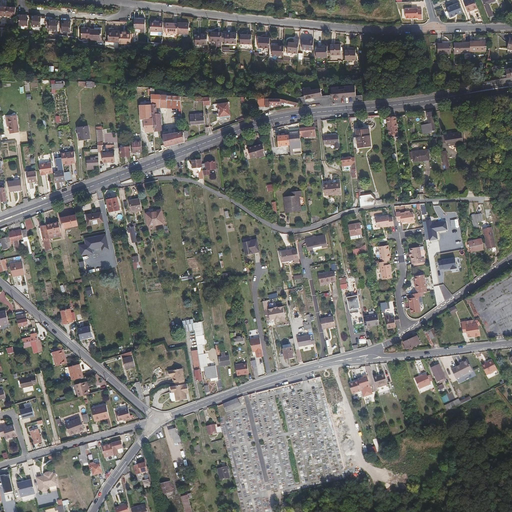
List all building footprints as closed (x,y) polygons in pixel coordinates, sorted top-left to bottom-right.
[(476,7),(473,0),(462,0),(466,11),(476,7)] [(496,1),(495,0),(482,0),(488,16),(492,14),(488,4),(496,1)] [(462,13),(458,2),(444,7),(448,18),(453,16),(453,15),(457,14),(457,15),(462,13)] [(13,17),(13,7),(5,7),(5,16),(13,17)] [(405,8),(404,18),(418,18),(418,7),(405,8)] [(26,27),(26,19),(24,19),(24,15),(17,15),(16,26),(26,27)] [(38,27),(39,17),(32,16),(32,20),(30,20),(30,27),(38,27)] [(55,32),(56,25),(54,25),(54,21),(47,21),(47,32),(55,32)] [(143,32),(143,21),(131,21),(131,31),(143,32)] [(68,33),(69,23),(62,22),(62,25),(60,25),(60,32),(68,33)] [(160,34),(160,24),(148,24),(148,34),(160,34)] [(175,36),(175,25),(164,25),(163,36),(175,36)] [(187,36),(187,25),(175,25),(175,36),(187,36)] [(88,40),(88,30),(88,29),(79,29),(79,39),(88,40)] [(99,41),(99,30),(88,30),(88,40),(99,41)] [(117,43),(117,33),(117,32),(106,31),(106,42),(117,43)] [(128,44),(128,34),(117,33),(117,43),(117,44),(128,44)] [(220,42),(220,37),(220,33),(208,33),(208,43),(220,42)] [(205,46),(205,35),(199,35),(199,37),(193,37),(193,46),(205,46)] [(234,46),(234,35),(228,35),(228,37),(223,37),(223,42),(223,46),(234,46)] [(249,36),(238,36),(238,45),(249,46),(249,36)] [(268,49),(268,38),(257,38),(257,49),(268,49)] [(297,53),(299,38),(294,38),(294,42),(288,42),(287,52),(297,53)] [(312,49),(313,39),(303,38),(302,48),(312,49)] [(452,43),(453,53),(469,53),(469,51),(485,51),(484,40),(475,40),(472,41),(468,41),(468,42),(452,43)] [(341,52),(341,42),(330,42),(330,52),(341,52)] [(436,55),(450,54),(449,43),(436,44),(436,55)] [(282,56),(282,46),(271,46),(271,57),(282,56)] [(327,58),(327,47),(322,47),(322,49),(316,49),(316,58),(327,58)] [(355,58),(355,48),(344,48),(344,58),(355,58)] [(64,84),(55,84),(55,80),(51,81),(52,93),(57,93),(57,89),(64,89),(64,84)] [(355,93),(354,85),(344,86),(344,88),(338,88),(338,86),(330,86),(331,97),(344,96),(344,94),(355,93)] [(301,87),(303,98),(320,95),(319,88),(309,89),(309,86),(301,87)] [(180,109),(179,96),(152,95),(150,95),(150,103),(150,104),(154,103),(154,108),(180,109)] [(150,104),(150,103),(139,104),(140,118),(144,118),(144,131),(152,131),(152,130),(150,104)] [(160,130),(159,113),(154,113),(154,108),(154,103),(150,104),(152,130),(160,130)] [(229,117),(229,105),(218,105),(219,117),(225,117),(229,117)] [(204,123),(203,113),(189,113),(189,123),(204,123)] [(18,132),(16,114),(7,116),(8,124),(9,133),(18,132)] [(435,132),(432,114),(427,115),(429,127),(427,127),(428,133),(435,132)] [(395,118),(387,119),(389,138),(393,137),(393,134),(397,134),(395,118)] [(89,138),(88,126),(79,126),(80,139),(85,139),(84,138),(89,138)] [(300,129),(301,138),(316,137),(315,127),(300,129)] [(367,138),(366,130),(363,131),(363,130),(362,130),(362,131),(360,131),(358,131),(357,131),(357,134),(355,134),(355,136),(355,137),(356,137),(356,141),(355,142),(356,143),(357,142),(358,142),(359,147),(358,148),(359,149),(360,148),(365,147),(366,148),(366,147),(366,146),(366,143),(369,143),(369,144),(370,144),(370,142),(371,141),(371,140),(370,139),(370,138),(369,138),(367,138)] [(183,139),(183,131),(163,134),(164,145),(183,139)] [(301,142),(299,131),(288,132),(288,135),(289,143),(301,142)] [(289,143),(288,135),(277,136),(279,147),(289,146),(289,143)] [(458,146),(456,136),(445,138),(447,148),(458,146)] [(141,151),(140,140),(136,140),(131,141),(132,151),(141,151)] [(261,154),(265,153),(263,142),(248,146),(250,155),(261,153),(261,154)] [(130,155),(130,146),(120,146),(120,155),(130,155)] [(75,161),(73,150),(60,152),(62,163),(64,163),(64,165),(68,164),(68,162),(71,162),(75,161)] [(115,161),(114,150),(101,151),(102,162),(115,161)] [(428,152),(411,152),(411,163),(428,163),(428,152)] [(352,163),(351,155),(341,156),(342,161),(348,160),(348,164),(352,163)] [(98,163),(98,158),(86,159),(87,168),(92,168),(92,164),(98,163)] [(199,158),(191,159),(192,168),(200,167),(199,158)] [(216,169),(215,161),(210,162),(210,160),(208,161),(208,162),(205,162),(205,163),(202,164),(202,171),(204,171),(204,175),(210,174),(210,169),(216,169)] [(52,171),(50,161),(38,163),(39,174),(45,173),(45,172),(52,171)] [(36,179),(35,169),(26,170),(27,180),(36,179)] [(64,180),(63,170),(53,171),(54,181),(64,180)] [(21,190),(20,179),(7,181),(8,192),(21,190)] [(341,193),(340,182),(323,184),(324,195),(341,193)] [(291,196),(283,197),(284,203),(286,203),(287,213),(300,211),(299,197),(301,197),(300,190),(291,192),(291,196)] [(121,211),(119,199),(108,201),(111,213),(121,211)] [(143,210),(141,199),(130,201),(133,212),(143,210)] [(156,226),(154,213),(162,212),(162,210),(146,213),(149,228),(156,226)] [(415,221),(414,211),(410,211),(405,212),(405,211),(400,211),(400,210),(395,211),(397,219),(401,219),(401,221),(407,220),(410,220),(410,221),(415,221)] [(165,225),(162,212),(154,213),(156,226),(165,225)] [(104,222),(102,213),(87,216),(89,226),(104,222)] [(393,224),(392,215),(388,215),(388,214),(375,216),(376,225),(381,225),(385,224),(385,225),(393,224)] [(79,226),(77,216),(62,218),(64,229),(79,226)] [(36,227),(32,218),(25,220),(27,229),(28,230),(36,227)] [(433,220),(426,221),(429,240),(437,239),(436,232),(448,230),(447,222),(434,224),(433,220)] [(61,233),(60,223),(48,226),(50,235),(61,233)] [(360,227),(360,224),(348,226),(350,237),(355,236),(362,235),(361,229),(360,227)] [(50,235),(48,226),(42,227),(47,252),(53,250),(50,235)] [(24,238),(22,232),(10,235),(11,238),(12,242),(15,241),(17,250),(21,249),(19,240),(24,239),(24,238)] [(106,234),(84,238),(85,244),(79,245),(81,255),(92,253),(92,250),(101,248),(102,251),(109,250),(106,234)] [(325,235),(305,238),(307,251),(328,247),(325,235)] [(491,235),(483,236),(486,248),(490,248),(491,251),(494,251),(491,235)] [(13,248),(12,242),(11,238),(8,239),(7,238),(2,240),(5,251),(13,249),(13,248)] [(252,240),(244,241),(246,253),(259,251),(257,238),(252,239),(252,240)] [(484,249),(481,238),(467,241),(470,252),(484,249)] [(390,256),(388,244),(378,245),(379,250),(380,255),(380,258),(382,257),(389,256),(390,256)] [(421,257),(419,245),(409,247),(410,251),(410,255),(412,263),(424,261),(424,257),(421,257)] [(299,261),(297,249),(280,253),(282,262),(294,260),(295,262),(299,261)] [(361,257),(360,250),(353,252),(354,258),(361,257)] [(9,271),(5,259),(2,261),(0,256),(0,255),(0,271),(1,273),(9,271)] [(455,257),(438,261),(440,271),(457,267),(455,257)] [(392,277),(389,263),(387,264),(387,260),(382,260),(379,261),(382,279),(392,277)] [(27,275),(24,262),(12,265),(14,278),(27,275)] [(334,271),(318,274),(320,283),(335,280),(334,271)] [(427,285),(425,273),(415,275),(416,282),(415,282),(416,288),(417,292),(421,291),(427,290),(426,285),(427,285)] [(352,294),(358,293),(357,289),(360,289),(359,277),(351,278),(352,294)] [(421,311),(419,296),(421,296),(421,291),(417,292),(411,293),(411,297),(408,298),(410,312),(421,311)] [(359,308),(357,295),(352,296),(347,297),(349,310),(359,308)] [(380,304),(381,311),(392,308),(390,301),(380,304)] [(283,306),(268,309),(269,315),(270,321),(285,319),(283,306)] [(5,309),(0,310),(0,323),(9,322),(5,309)] [(74,322),(71,310),(61,312),(64,324),(74,322)] [(28,323),(26,313),(16,315),(19,325),(28,323)] [(380,324),(378,314),(372,315),(373,325),(374,325),(374,326),(380,324)] [(373,325),(372,315),(365,316),(367,327),(371,326),(371,325),(373,325)] [(396,327),(394,317),(390,318),(389,315),(386,315),(388,328),(396,327)] [(333,316),(321,318),(323,330),(335,327),(333,316)] [(464,320),(459,320),(460,331),(464,331),(464,336),(468,336),(468,337),(477,336),(477,329),(475,326),(474,323),(465,324),(464,324),(464,321),(464,320)] [(315,340),(311,322),(308,322),(303,323),(305,330),(308,330),(309,336),(297,339),(299,347),(312,345),(312,341),(315,340)] [(195,330),(194,323),(183,326),(185,332),(195,330)] [(93,339),(91,329),(79,331),(81,342),(93,339)] [(434,346),(427,332),(427,333),(426,332),(424,333),(432,348),(434,346)] [(418,336),(406,342),(408,349),(421,344),(418,336)] [(263,351),(260,338),(251,340),(253,352),(263,351)] [(293,359),(292,349),(283,351),(285,360),(293,359)] [(203,380),(199,356),(198,350),(192,351),(197,382),(203,380)] [(64,351),(56,353),(59,363),(67,361),(64,351)] [(136,365),(132,351),(123,354),(126,368),(136,365)] [(231,365),(230,356),(220,358),(221,366),(224,366),(226,365),(231,365)] [(463,364),(451,370),(456,380),(472,371),(467,360),(462,363),(463,364)] [(497,370),(492,360),(481,366),(486,375),(497,370)] [(248,374),(247,364),(235,366),(237,376),(248,374)] [(81,373),(79,365),(69,368),(72,381),(84,378),(82,373),(81,373)] [(218,378),(216,366),(204,368),(206,380),(211,379),(218,378)] [(447,382),(441,368),(437,370),(436,367),(431,369),(437,383),(439,383),(440,384),(445,382),(445,383),(447,382)] [(182,368),(170,370),(171,376),(173,376),(174,382),(185,381),(182,368)] [(388,385),(385,375),(378,377),(378,376),(374,377),(378,389),(388,385)] [(427,377),(426,375),(423,376),(415,380),(419,390),(431,385),(430,382),(427,377)] [(37,376),(21,380),(23,388),(35,385),(38,384),(37,376)] [(374,395),(369,377),(365,378),(363,379),(362,377),(357,378),(359,382),(362,391),(363,398),(374,395)] [(88,395),(87,391),(87,388),(88,387),(87,382),(75,385),(78,398),(88,395)] [(362,391),(359,382),(349,385),(352,394),(362,391)] [(186,393),(185,390),(188,390),(187,383),(170,386),(171,393),(174,392),(176,401),(187,399),(186,393)] [(447,412),(462,405),(459,399),(444,406),(447,412)] [(238,400),(224,405),(226,412),(240,406),(238,400)] [(20,411),(23,421),(36,417),(33,407),(20,411)] [(103,412),(92,414),(95,426),(105,423),(106,424),(111,423),(107,410),(103,411),(103,412)] [(131,421),(129,410),(117,413),(120,422),(123,421),(126,420),(127,422),(131,421)] [(85,431),(83,423),(68,427),(70,435),(85,431)] [(20,435),(16,424),(9,426),(5,428),(5,426),(1,427),(4,436),(4,437),(8,436),(9,438),(20,435)] [(216,432),(219,431),(218,429),(216,430),(215,427),(207,429),(210,436),(217,434),(216,432)] [(38,429),(30,432),(34,443),(41,441),(38,429)] [(176,430),(168,432),(171,439),(173,439),(175,445),(180,443),(176,430)] [(118,450),(123,449),(122,442),(112,445),(115,456),(119,454),(118,450)] [(88,463),(86,451),(85,445),(80,447),(82,455),(79,456),(80,462),(83,461),(84,464),(88,463)] [(115,456),(112,445),(103,447),(106,458),(115,456)] [(94,463),(90,464),(91,467),(92,467),(94,475),(102,473),(100,465),(95,466),(94,463)] [(146,473),(143,464),(132,468),(135,477),(146,473)] [(227,469),(218,471),(221,482),(230,480),(227,469)] [(5,474),(0,475),(0,476),(4,493),(13,491),(9,475),(5,476),(5,474)] [(59,487),(56,475),(53,476),(46,477),(47,479),(37,481),(40,491),(49,489),(57,487),(59,487)] [(35,495),(32,482),(22,485),(20,483),(18,484),(17,486),(21,499),(35,495)] [(191,511),(187,497),(181,498),(184,511),(191,511)] [(130,511),(127,502),(114,506),(116,511),(130,511)]
